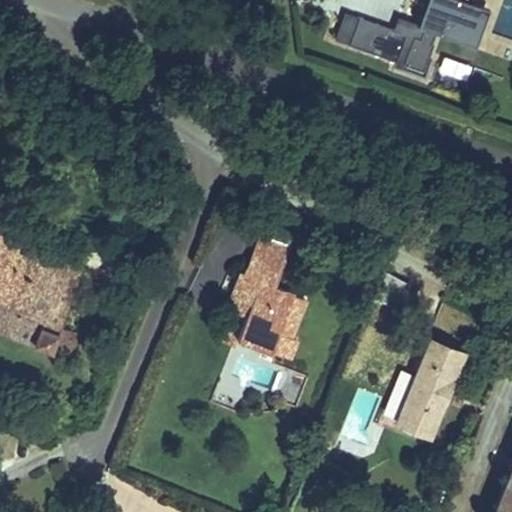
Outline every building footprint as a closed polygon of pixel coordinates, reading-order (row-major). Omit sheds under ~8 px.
[(452,13),(456,0),(420,0),(420,3),(413,0),(401,38),(408,41),(404,52),(375,43),(341,32),(332,60),(407,85),(416,56),(415,55),(418,45),(440,51),(452,13)] [(458,57),(471,18),(452,13),(440,51),(458,57)] [(332,60),(341,32),(326,27),(317,55),(332,60)] [(404,52),(408,41),(401,38),(379,32),(375,43),(404,52)] [(256,236),(226,306),(252,316),(246,330),(241,341),(266,352),(272,336),(290,343),(307,302),(273,287),(288,250),(256,236)] [(81,282),(0,248),(0,320),(22,330),(14,348),(51,363),(54,356),(77,365),(88,340),(61,329),(81,282)] [(252,316),(226,306),(221,320),(246,330),(252,316)] [(22,330),(0,320),(0,337),(14,348),(22,330)] [(231,344),(214,336),(205,352),(223,361),(231,344)] [(427,440),(461,349),(426,336),(392,427),(427,440)] [(248,391),(221,376),(209,400),(240,411),(248,391)] [(511,511),(511,462),(493,511),(511,511)] [(115,498),(140,511),(155,511),(159,504),(123,484),(115,498)]
